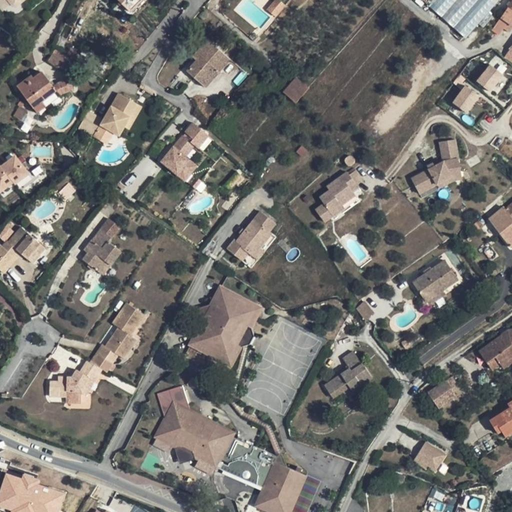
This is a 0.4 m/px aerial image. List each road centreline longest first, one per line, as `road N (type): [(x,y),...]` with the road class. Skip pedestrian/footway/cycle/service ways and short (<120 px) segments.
road 1 (residential): [(344,511),(406,391),(511,314)]
road 2 (residential): [(103,473),(202,281)]
road 3 (residential): [(199,0),(151,74),(153,87),(186,109)]
